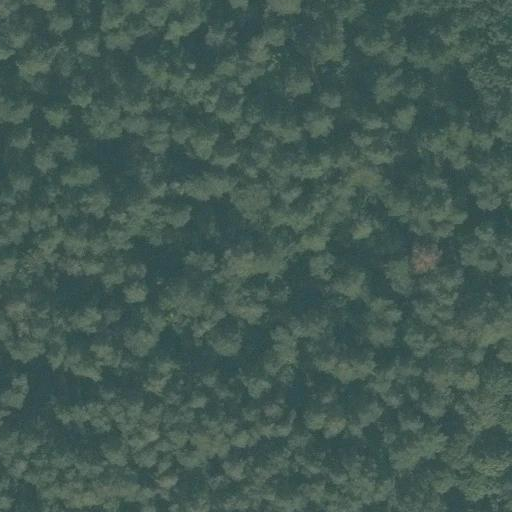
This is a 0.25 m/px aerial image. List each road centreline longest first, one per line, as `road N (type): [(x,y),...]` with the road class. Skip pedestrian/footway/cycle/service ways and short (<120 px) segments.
road 1 (unknown): [(457,472),(0,215)]
road 2 (track): [(511,373),(434,511)]
